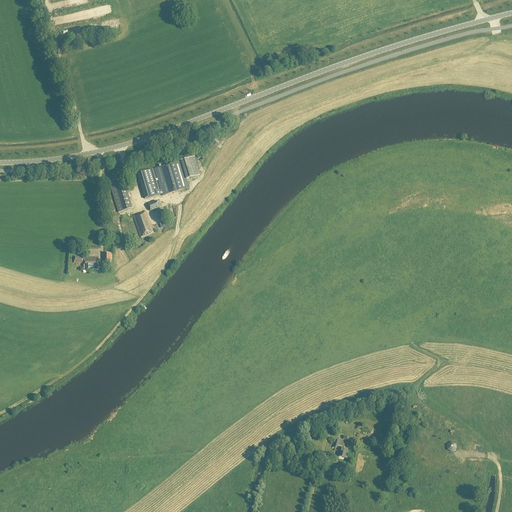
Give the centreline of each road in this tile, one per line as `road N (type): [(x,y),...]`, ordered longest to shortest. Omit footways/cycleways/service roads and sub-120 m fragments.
road 1 (unclassified): [(511,13),(365,55),(133,142),(0,162)]
road 2 (track): [(176,227),(167,263),(100,345),(0,413)]
road 3 (track): [(0,285),(62,296),(116,283),(170,238),(180,201)]
road 4 (track): [(412,340),(440,362),(420,392),(472,429),(492,458)]
